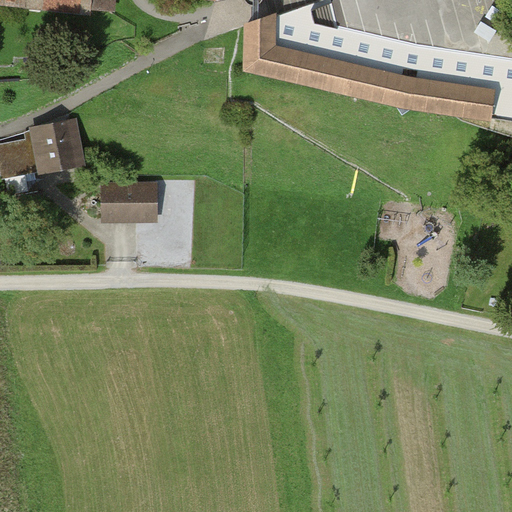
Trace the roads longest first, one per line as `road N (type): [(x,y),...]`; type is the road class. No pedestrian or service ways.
road 1 (track): [(511,335),(287,293),(170,283)]
road 2 (unclassified): [(170,283),(0,286)]
